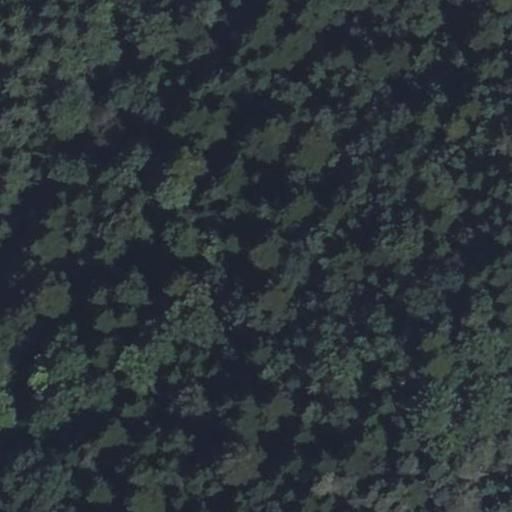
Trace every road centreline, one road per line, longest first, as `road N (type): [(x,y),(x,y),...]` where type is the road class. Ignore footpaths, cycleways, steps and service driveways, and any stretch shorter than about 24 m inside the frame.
road 1 (unclassified): [(0,425),(359,0)]
road 2 (unclassified): [(139,0),(120,50),(0,256)]
